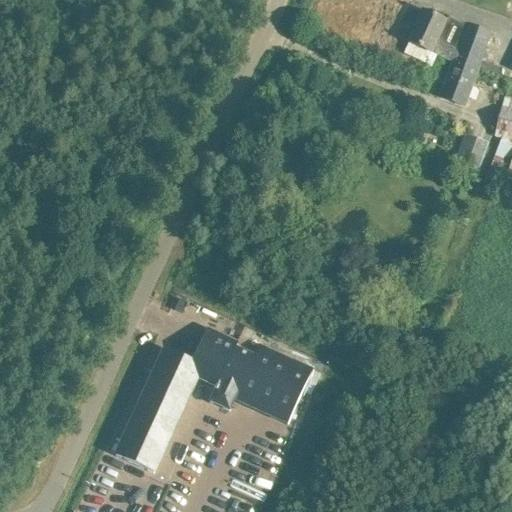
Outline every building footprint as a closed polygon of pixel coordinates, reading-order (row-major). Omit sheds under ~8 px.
[(454,61),(477,72),(492,37),(471,27),(460,51),(437,41),(446,22),(423,12),(409,43),(453,64),(454,61)] [(454,61),(453,64),(437,97),(460,108),(477,72),(454,61)] [(511,110),(501,108),(494,137),(511,141),(511,110)] [(388,127),(394,114),(383,109),(377,122),(388,127)] [(465,135),(454,164),(478,173),(489,144),(465,135)] [(217,387),(235,348),(236,349),(238,345),(207,330),(192,362),(165,350),(116,457),(154,474),(187,401),(198,379),(216,387),(217,387)] [(215,392),(210,403),(230,412),(235,401),(288,425),(313,371),(258,346),(253,357),(236,349),(235,348),(217,387),(216,387),(214,391),(215,392)]
